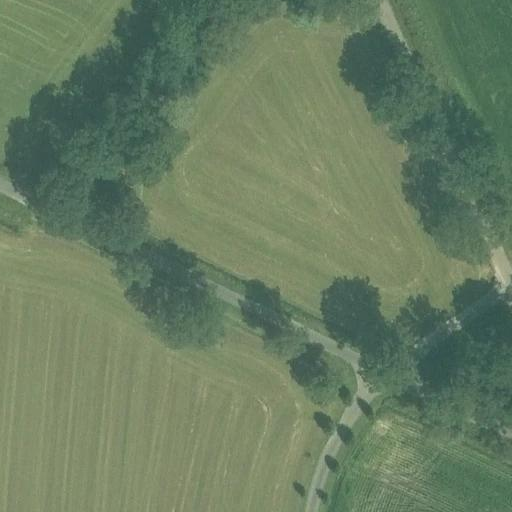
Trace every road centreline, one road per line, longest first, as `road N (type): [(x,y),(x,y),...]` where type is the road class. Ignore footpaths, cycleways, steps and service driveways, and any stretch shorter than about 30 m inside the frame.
road 1 (unclassified): [(379,374),(0,183)]
road 2 (unclassified): [(511,282),(379,0)]
road 3 (unclassified): [(379,374),(511,282)]
road 4 (unclassified): [(511,430),(379,374)]
